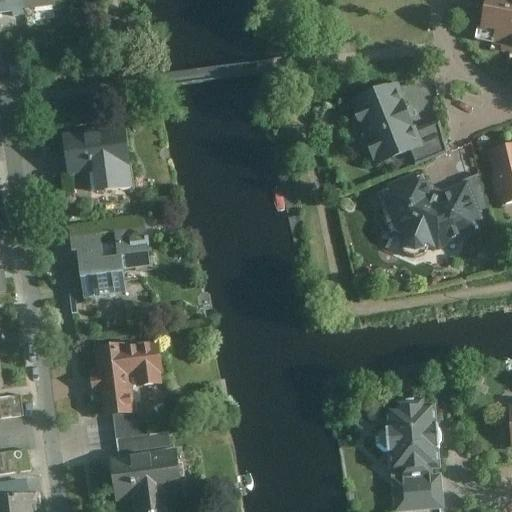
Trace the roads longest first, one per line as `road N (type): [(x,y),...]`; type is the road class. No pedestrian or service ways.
road 1 (residential): [(5,101),(61,511)]
road 2 (residential): [(438,0),(452,66),(511,97)]
